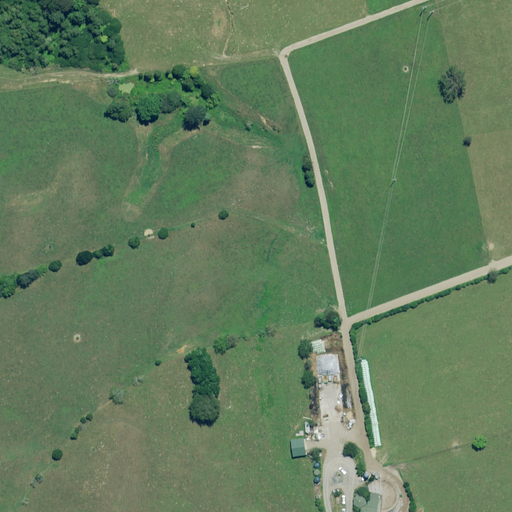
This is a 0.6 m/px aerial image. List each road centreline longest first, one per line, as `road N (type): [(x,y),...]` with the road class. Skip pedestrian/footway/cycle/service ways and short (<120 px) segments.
road 1 (track): [(414,0),(288,45),(317,143),(376,466),(398,471),(403,511)]
road 2 (track): [(350,324),(511,262)]
